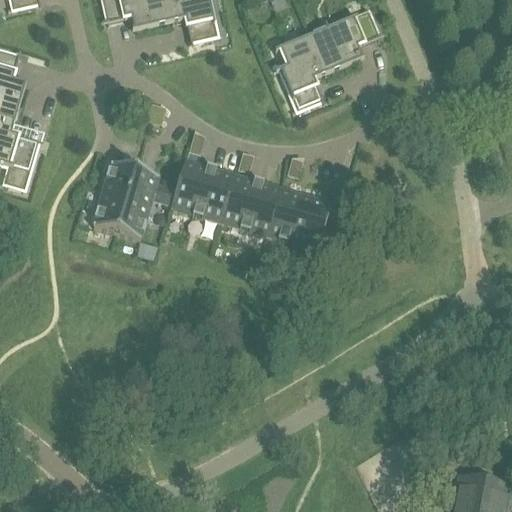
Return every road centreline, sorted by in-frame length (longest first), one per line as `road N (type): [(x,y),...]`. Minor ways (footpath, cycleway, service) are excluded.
road 1 (residential): [(468,217),(474,276),(459,312),(379,373),(128,511)]
road 2 (residential): [(441,122),(379,126),(309,154),(236,149),(196,130),(158,94),(88,70)]
road 3 (residential): [(0,427),(70,474),(102,511)]
road 4 (residential): [(392,0),(441,122)]
